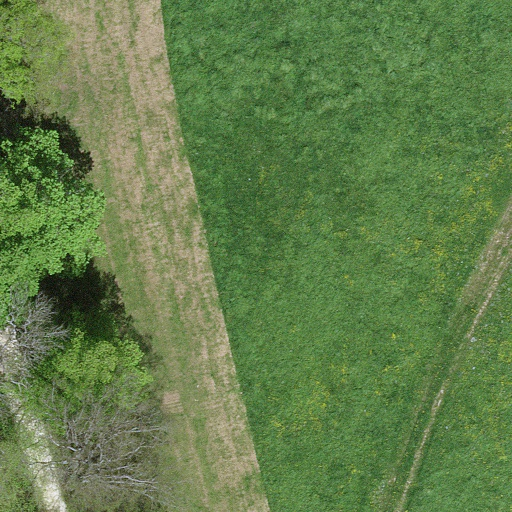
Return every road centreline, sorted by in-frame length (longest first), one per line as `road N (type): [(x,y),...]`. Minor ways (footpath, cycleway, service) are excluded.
road 1 (track): [(511,232),(442,358),(386,511)]
road 2 (track): [(0,375),(49,511)]
